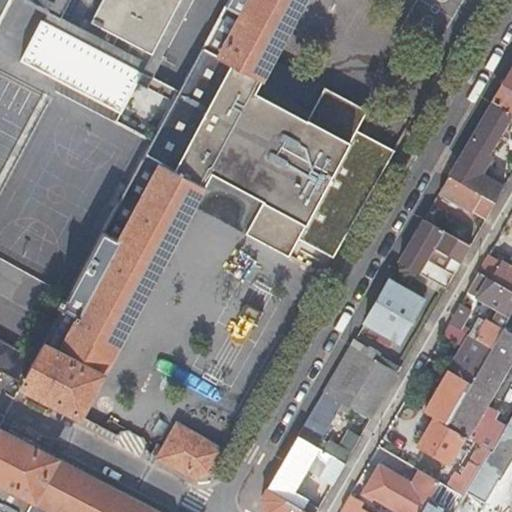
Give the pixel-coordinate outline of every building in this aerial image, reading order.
[(0,0),(0,16),(8,0),(0,0)] [(150,146),(179,90),(153,76),(192,0),(102,0),(87,31),(69,22),(56,45),(33,33),(12,74),(111,126),(106,134),(145,155),(150,146)] [(21,386),(79,417),(193,206),(210,173),(262,200),(244,233),(288,256),(297,238),(333,257),(394,150),(356,129),(367,109),(323,86),(306,119),(254,92),(271,59),(302,0),(228,0),(225,6),(241,15),(166,155),(150,146),(145,155),(133,177),(150,186),(139,206),(123,197),(69,297),(62,310),(78,318),(60,354),(43,345),(35,360),(23,384),(21,386)] [(323,86),(271,59),(254,92),(306,119),(323,86)] [(511,67),(491,103),(509,114),(510,114),(511,111),(511,67)] [(509,114),(491,103),(449,176),(495,204),(504,188),(481,175),(492,156),(487,153),(509,114)] [(492,156),(511,120),(511,115),(510,114),(509,114),(487,153),(492,156)] [(262,200),(210,173),(193,206),(244,233),(262,200)] [(495,204),(449,176),(439,193),(486,220),(495,204)] [(461,262),(470,246),(423,220),(398,263),(445,290),(452,279),(423,262),(433,247),(461,262)] [(479,273),(511,292),(511,268),(511,269),(489,256),(479,273)] [(503,329),(511,312),(511,292),(479,273),(467,293),(499,310),(491,325),(486,322),(475,340),(491,349),(503,329)] [(426,294),(392,274),(388,280),(423,300),(426,294)] [(423,300),(388,280),(364,323),(398,343),(423,300)] [(460,306),(449,325),(451,326),(455,328),(456,328),(466,310),(460,306)] [(511,358),(511,334),(503,329),(491,349),(471,384),(446,426),(465,436),(467,438),(479,444),(489,449),(491,451),(505,427),(493,421),(488,417),(490,413),(492,410),(485,406),(511,358)] [(471,384),(491,349),(475,340),(471,337),(450,372),(471,384)] [(0,372),(23,384),(35,360),(0,341),(0,372)] [(376,362),(350,347),(323,393),(341,404),(349,408),(376,362)] [(349,408),(370,420),(397,374),(376,362),(349,408)] [(446,426),(471,384),(450,372),(449,371),(424,414),(434,419),(425,435),(422,441),(418,447),(449,465),(465,436),(446,426)] [(341,404),(323,393),(297,438),(315,448),(320,441),(341,404)] [(498,413),(492,410),(490,413),(488,417),(493,421),(496,416),(498,413)] [(208,473),(221,450),(177,426),(164,451),(156,447),(152,456),(194,478),(208,473)] [(49,509),(54,511),(153,511),(0,431),(0,511),(29,511),(35,501),(49,509)] [(422,441),(425,435),(418,431),(415,437),(422,441)] [(267,490),(301,510),(306,501),(285,488),(290,480),(298,485),(316,456),(325,466),(319,478),(332,486),(344,465),(315,448),(297,438),(267,490)] [(315,448),(344,465),(349,457),(320,441),(315,448)] [(478,468),(489,449),(479,444),(469,463),(478,468)] [(438,482),(418,471),(410,486),(378,468),(363,494),(394,511),(420,511),(428,499),(438,482)] [(264,511),(299,511),(301,510),(267,490),(261,501),(264,511)] [(358,511),(360,509),(362,504),(349,497),(340,511),(358,511)] [(449,511),(428,499),(420,511),(449,511)] [(47,511),(49,509),(35,501),(29,511),(47,511)]
